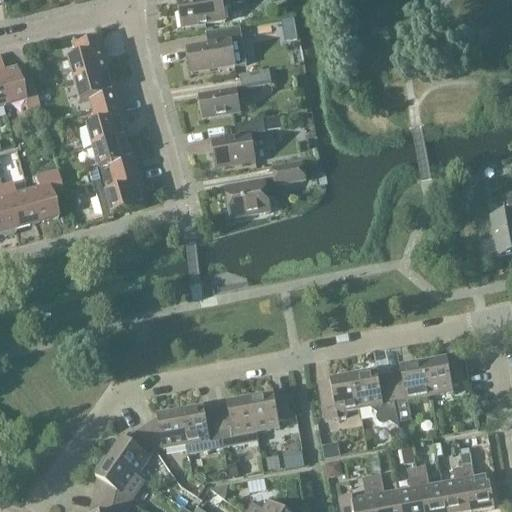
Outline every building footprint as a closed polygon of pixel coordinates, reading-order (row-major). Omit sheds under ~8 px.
[(230,6),(244,4),(242,0),(205,0),(200,1),(199,0),(195,0),(178,3),(182,31),(225,24),(223,11),(231,10),(230,6)] [(212,47),(186,51),(191,77),(235,69),(246,67),(242,43),(240,29),(210,34),(212,47)] [(67,61),(74,82),(107,73),(104,63),(108,62),(101,39),(74,46),(77,58),(67,61)] [(0,62),(0,98),(3,109),(23,103),(26,111),(38,108),(31,81),(19,84),(15,70),(3,73),(0,62)] [(89,101),(93,113),(120,106),(113,83),(110,84),(107,73),(74,82),(80,104),(89,101)] [(242,92),(271,87),(269,73),(240,78),(242,92)] [(241,91),(199,99),(203,122),(240,116),(238,104),(246,103),(245,92),(242,93),(241,91)] [(126,129),(120,106),(93,113),(96,125),(86,128),(92,150),(126,140),(123,130),(126,129)] [(279,120),(234,128),(237,139),(212,144),(217,171),(255,164),(252,147),(263,145),(262,135),(265,135),(265,134),(281,131),(279,120)] [(128,151),(126,140),(92,150),(98,171),(90,174),(93,185),(138,173),(132,150),(128,151)] [(277,188),(305,183),(302,166),(273,171),(275,182),(225,190),(230,222),(270,215),(267,196),(278,194),(277,188)] [(38,190),(26,193),(36,226),(57,220),(52,199),(63,196),(57,173),(35,179),(38,190)] [(138,173),(93,185),(103,220),(144,208),(141,197),(145,196),(138,173)] [(12,185),(3,188),(15,232),(36,226),(26,193),(15,196),(12,185)] [(0,235),(1,236),(2,237),(4,239),(12,236),(13,234),(13,232),(15,232),(3,188),(0,188),(0,235)] [(511,197),(506,198),(509,216),(490,219),(498,259),(511,256),(511,197)] [(459,361),(447,364),(452,389),(464,387),(459,361)] [(447,362),(423,366),(430,400),(453,395),(452,389),(447,364),(447,362)] [(401,376),(406,402),(406,404),(430,400),(423,366),(400,370),(401,376)] [(377,374),(353,379),(360,413),(370,411),(377,415),(376,418),(377,422),(379,425),(383,426),(386,425),(389,423),(399,430),(394,404),(389,378),(378,380),(377,374)] [(401,376),(389,378),(394,404),(406,402),(401,376)] [(347,415),(360,413),(353,379),(330,383),(330,384),(317,386),(324,424),(338,422),(338,421),(345,420),(347,415)] [(279,425),(274,399),(274,397),(250,402),(257,435),(280,431),(279,425)] [(274,399),(279,425),(291,423),(286,397),(274,399)] [(228,412),(233,438),(233,440),(257,435),(250,402),(227,406),(228,412)] [(223,451),(221,440),(217,414),(205,416),(204,410),(180,415),(187,448),(188,458),(223,451)] [(228,412),(217,414),(221,440),(233,438),(228,412)] [(158,422),(163,449),(163,452),(187,448),(180,415),(157,419),(158,422)] [(158,422),(141,432),(155,454),(163,449),(158,422)] [(141,432),(124,442),(148,458),(155,454),(141,432)] [(109,460),(137,480),(151,460),(148,458),(124,442),(122,440),(109,460)] [(337,473),(335,459),(320,461),(323,476),(337,473)] [(132,505),(145,485),(137,480),(109,460),(108,462),(104,460),(98,469),(101,472),(95,480),(98,481),(93,500),(131,508),(132,505)] [(416,470),(423,511),(446,511),(442,486),(429,488),(426,468),(416,470)] [(472,469),(463,470),(469,511),(492,511),(494,511),(488,478),(474,480),(472,469)] [(410,491),(397,494),(400,511),(423,511),(416,470),(407,472),(410,491)] [(455,484),(442,486),(446,511),(469,511),(463,470),(453,472),(455,484)] [(377,511),(400,511),(397,494),(384,496),(381,477),(371,479),(377,511)] [(377,511),(371,479),(362,480),(365,499),(352,501),(351,498),(337,500),(339,511),(377,511)] [(210,493),(224,502),(227,490),(211,492),(210,493)] [(129,511),(131,508),(93,500),(90,511),(129,511)]
